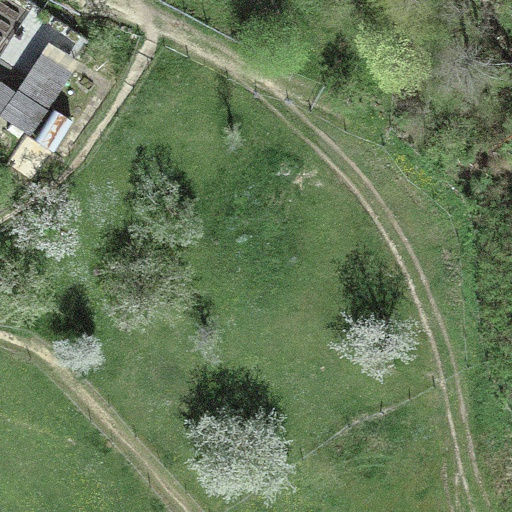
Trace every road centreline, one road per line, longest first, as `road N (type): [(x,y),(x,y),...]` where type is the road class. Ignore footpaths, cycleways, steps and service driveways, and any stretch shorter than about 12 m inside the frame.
road 1 (track): [(93,0),(336,142),(410,261),(488,511)]
road 2 (track): [(188,511),(47,361),(0,340)]
